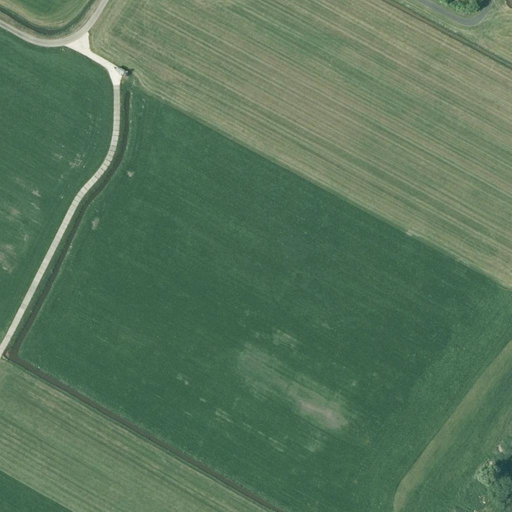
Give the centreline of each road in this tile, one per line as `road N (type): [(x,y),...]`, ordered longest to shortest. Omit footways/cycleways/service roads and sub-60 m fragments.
road 1 (track): [(77,35),(117,71),(110,150),(0,349)]
road 2 (unclassified): [(0,23),(38,42),(60,42),(86,27),(105,0)]
